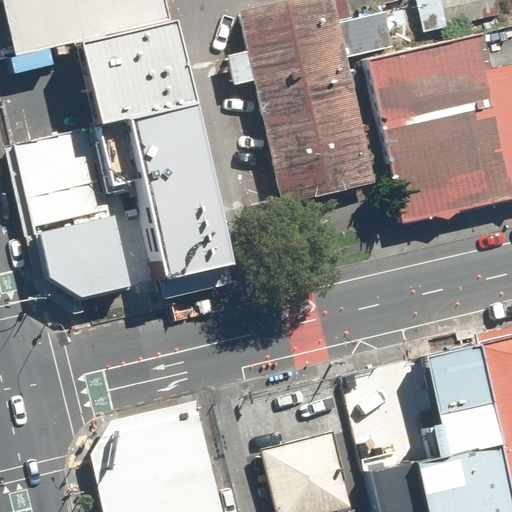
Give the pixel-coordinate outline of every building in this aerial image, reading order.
[(159,0),(0,0),(0,29),(7,57),(63,44),(165,20),(159,0)] [(323,0),(280,0),(228,12),(273,206),(367,184),(323,0)] [(185,105),(165,20),(63,44),(83,128),(113,121),(185,105)] [(394,223),(511,195),(511,62),(365,97),(394,223)] [(216,238),(185,105),(113,121),(144,255),(216,238)] [(117,289),(79,129),(9,146),(38,279),(70,301),(117,289)] [(511,511),(511,335),(463,348),(488,447),(505,511),(511,511)] [(365,511),(505,511),(488,447),(463,348),(413,361),(428,421),(413,424),(423,464),(357,480),(365,511)] [(214,511),(188,406),(112,422),(91,455),(99,511),(214,511)] [(255,449),(270,511),(329,511),(343,509),(324,432),(255,449)]
